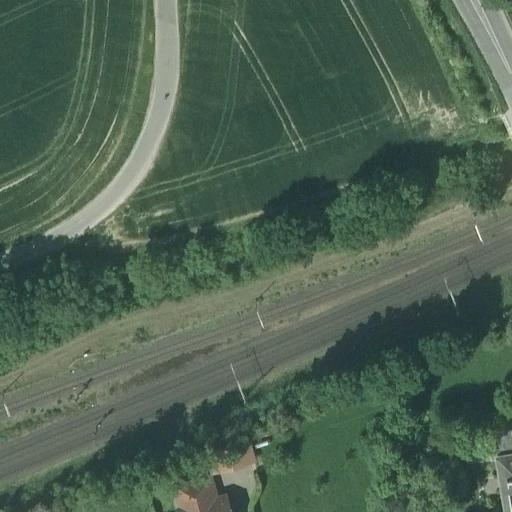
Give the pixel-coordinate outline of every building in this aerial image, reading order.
[(511,425),(486,429),(489,442),(491,458),(497,457),(497,456),(511,453),(511,425)] [(486,429),(462,434),(465,446),(489,442),(486,429)] [(207,452),(213,472),(257,460),(252,439),(207,452)] [(511,511),(511,453),(497,456),(497,457),(506,511),(511,511)] [(210,476),(175,486),(181,508),(216,498),(210,476)] [(181,508),(179,509),(179,511),(229,511),(225,496),(216,498),(181,508)]
